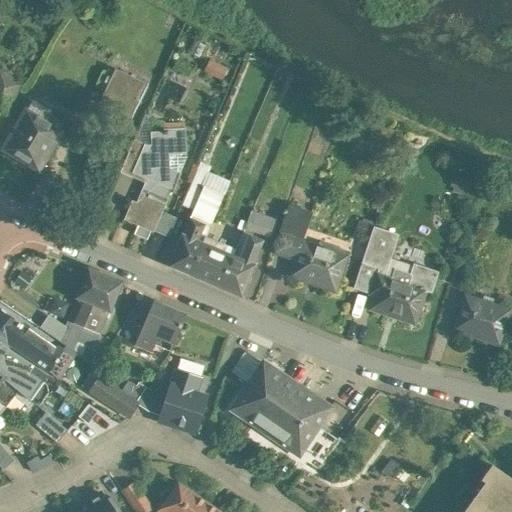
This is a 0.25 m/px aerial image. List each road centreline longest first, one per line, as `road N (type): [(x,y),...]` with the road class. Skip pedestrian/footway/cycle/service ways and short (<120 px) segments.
road 1 (residential): [(8,221),(359,364),(511,400)]
road 2 (residential): [(286,511),(165,440),(123,446),(0,504)]
